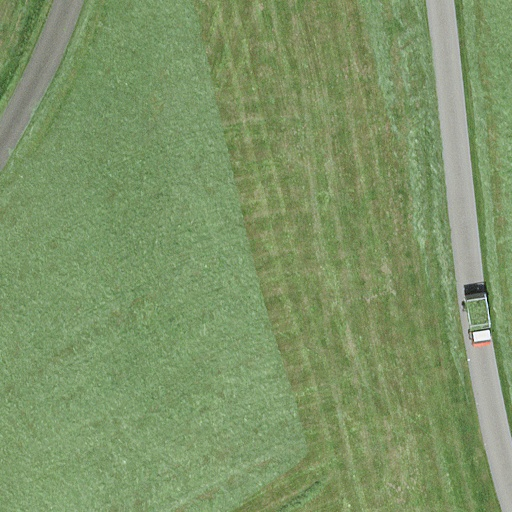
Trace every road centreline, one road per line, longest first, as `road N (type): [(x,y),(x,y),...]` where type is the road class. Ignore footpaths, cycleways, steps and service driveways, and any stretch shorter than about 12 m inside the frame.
road 1 (unclassified): [(438,0),(469,267),(511,487)]
road 2 (track): [(0,148),(70,0)]
